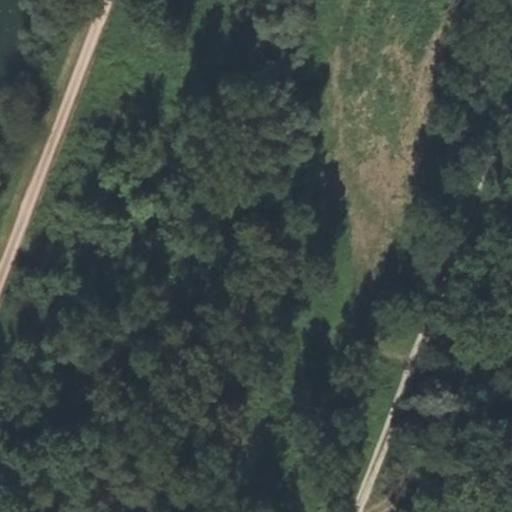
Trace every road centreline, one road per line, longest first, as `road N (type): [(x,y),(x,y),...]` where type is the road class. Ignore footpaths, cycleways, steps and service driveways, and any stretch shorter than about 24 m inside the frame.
road 1 (track): [(418,343),(378,351),(200,289),(85,273),(16,238)]
road 2 (track): [(511,136),(349,511)]
road 3 (track): [(111,0),(0,284)]
